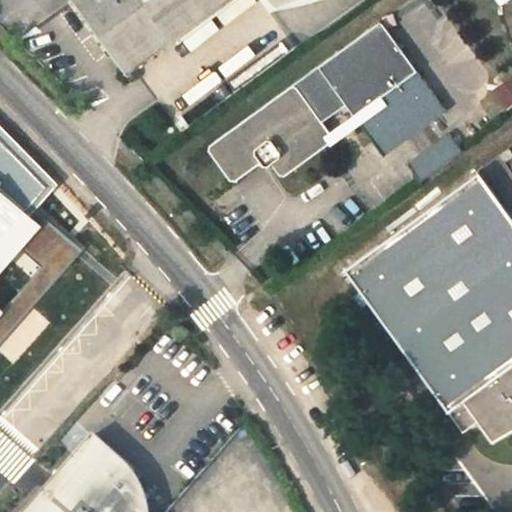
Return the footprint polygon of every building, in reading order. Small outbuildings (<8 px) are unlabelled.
[(89,0),(139,69),(233,0),(89,0)] [(298,171),(356,125),(345,111),(365,95),(377,108),(430,66),(393,16),(317,76),(261,121),(257,115),(223,140),(222,145),(243,175),(249,176),(275,157),(277,160),(281,161),(287,157),(298,171)] [(383,118),(377,108),(365,95),(345,111),(356,125),(363,132),(383,118)] [(419,179),(463,155),(452,135),(408,160),(419,179)] [(511,190),(493,165),(359,263),(478,422),(488,414),(506,437),(511,432),(511,190)] [(0,269),(40,224),(0,187),(0,269)] [(136,511),(123,499),(126,495),(129,492),(131,486),(131,482),(131,477),(130,473),(129,469),(125,465),(94,437),(27,511),(136,511)]
